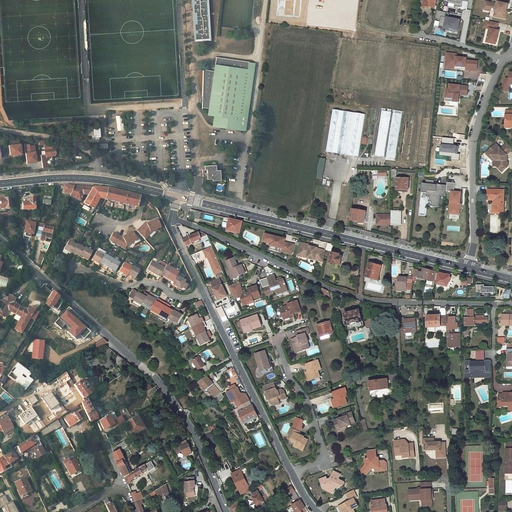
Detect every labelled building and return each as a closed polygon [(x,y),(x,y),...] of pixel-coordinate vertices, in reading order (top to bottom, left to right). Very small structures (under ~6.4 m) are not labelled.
[(208,38),(206,0),(192,0),(192,1),(195,1),(195,3),(192,3),(193,12),(196,12),(196,23),(194,23),(194,30),(197,30),(197,32),(194,32),(195,39),(208,38)] [(443,0),(444,1),(449,2),(447,12),(456,14),(457,6),(467,8),(468,0),(443,0)] [(506,11),(507,8),(506,7),(506,4),(497,2),(497,4),(485,1),(483,10),(490,11),(491,7),(496,8),(494,17),(503,19),(504,14),(506,14),(506,11)] [(460,19),(441,16),(439,28),(458,31),(460,19)] [(497,30),(498,23),(485,20),(485,23),(488,24),(487,28),(490,29),(487,42),(496,44),(499,30),(497,30)] [(476,70),(477,60),(466,59),(466,57),(456,56),(456,53),(446,52),(444,67),(450,68),(450,65),(468,66),(468,69),(476,70)] [(254,65),(215,59),(214,72),(209,71),(202,70),(202,96),(201,103),(201,109),(207,110),(207,116),(213,117),(212,125),(211,127),(214,128),(244,132),(254,65)] [(511,72),(509,73),(509,78),(506,79),(501,89),(507,92),(510,85),(510,84),(511,83),(511,72)] [(466,95),(466,86),(450,84),(449,88),(446,88),(445,100),(458,102),(459,96),(457,96),(457,94),(459,94),(466,95)] [(357,156),(364,113),(332,109),(325,151),(357,156)] [(386,156),(396,157),(401,114),(392,113),(391,125),(387,124),(388,118),(383,117),(383,118),(386,119),(386,121),(380,120),(375,155),(386,156)] [(106,143),(106,138),(99,139),(99,128),(92,129),(93,137),(90,137),(90,142),(91,146),(97,146),(106,145),(106,143)] [(12,144),(9,145),(10,154),(21,153),(20,143),(18,144),(17,136),(11,137),(12,144)] [(453,139),(442,138),(442,144),(439,143),(438,155),(451,156),(450,160),(460,162),(461,154),(458,153),(459,146),(453,145),(453,139)] [(47,167),(46,156),(50,156),(50,154),(54,154),(54,148),(51,148),(50,143),(49,143),(49,141),(39,139),(39,145),(44,145),(45,154),(40,154),(42,168),(47,167)] [(488,151),(497,160),(495,166),(501,172),(506,166),(507,162),(505,160),(505,156),(511,148),(506,143),(500,148),(496,144),(488,151)] [(497,160),(488,151),(485,154),(492,162),(491,165),(495,166),(497,160)] [(325,158),(319,157),(315,177),(322,178),(325,158)] [(216,169),(215,164),(207,164),(207,168),(203,168),(201,168),(202,175),(203,175),(206,175),(206,178),(211,178),(211,180),(220,179),(220,169),(216,169)] [(408,189),(409,179),(397,178),(397,189),(408,189)] [(445,195),(446,191),(446,185),(436,184),(435,187),(432,187),(433,180),(425,179),(424,183),(421,183),(420,191),(426,192),(425,195),(429,196),(432,196),(431,201),(431,206),(438,207),(440,195),(445,195)] [(446,185),(446,191),(451,191),(449,213),(459,214),(461,191),(454,191),(454,182),(447,182),(446,185)] [(68,194),(70,194),(73,186),(63,186),(63,192),(69,193),(68,194)] [(92,187),(73,186),(70,194),(70,196),(72,197),(72,198),(79,201),(83,194),(85,195),(80,204),(82,205),(82,204),(92,187)] [(53,187),(45,188),(42,203),(50,205),(53,187)] [(136,207),(138,196),(107,188),(92,187),(82,204),(93,208),(99,197),(136,207)] [(502,211),(503,190),(487,190),(487,199),(494,200),(494,201),(493,201),(494,206),(494,211),(502,211)] [(10,208),(9,198),(0,199),(0,210),(5,210),(5,209),(10,208)] [(36,209),(34,198),(26,198),(25,200),(25,202),(24,202),(24,203),(23,203),(24,210),(36,209)] [(491,206),(491,214),(502,214),(502,211),(494,211),(494,206),(491,206)] [(365,212),(352,209),(350,220),(364,222),(365,212)] [(391,225),(401,225),(401,212),(391,212),(391,214),(391,225)] [(391,225),(391,214),(383,214),(383,224),(391,225)] [(230,218),(227,229),(240,232),(243,222),(230,218)] [(145,222),(136,231),(144,239),(153,230),(160,227),(156,219),(146,224),(145,222)] [(26,220),(23,235),(31,236),(31,233),(33,233),(35,222),(26,220)] [(36,236),(41,238),(45,239),(49,241),(52,229),(54,229),(54,228),(43,225),(43,223),(38,222),(36,236)] [(115,232),(110,240),(125,249),(128,244),(139,239),(134,231),(123,236),(115,232)] [(201,235),(200,232),(183,240),(186,245),(207,236),(207,235),(206,235),(205,234),(201,235)] [(285,238),(265,233),(263,241),(267,242),(266,244),(283,248),(282,251),(292,254),(295,245),(284,243),(285,238)] [(67,252),(70,254),(71,253),(75,245),(67,241),(61,252),(65,255),(67,252)] [(309,244),(300,242),(297,255),(323,262),(325,250),(318,249),(318,248),(309,246),(309,244)] [(79,256),(83,248),(76,244),(75,245),(71,253),(75,255),(78,257),(79,256)] [(490,244),(483,245),(484,254),(491,253),(490,244)] [(212,246),(204,250),(207,257),(208,257),(215,274),(223,271),(212,246)] [(92,251),(84,247),(83,248),(79,256),(83,258),(87,260),(92,251)] [(99,263),(102,256),(95,252),(90,261),(93,263),(97,265),(98,265),(99,263)] [(329,252),(327,261),(340,265),(342,256),(339,256),(340,254),(329,252)] [(102,256),(99,263),(105,267),(104,269),(105,269),(111,259),(103,255),(102,256)] [(118,263),(111,259),(105,269),(106,270),(107,268),(113,272),(118,263)] [(229,271),(232,278),(240,275),(241,277),(246,275),(243,269),(238,271),(237,270),(239,269),(234,259),(227,262),(231,271),(229,271)] [(126,275),(131,267),(123,262),(118,271),(122,273),(126,275)] [(150,274),(149,275),(150,276),(156,265),(150,262),(145,271),(150,274)] [(163,269),(156,265),(150,276),(152,276),(153,275),(159,278),(160,276),(161,273),(163,269)] [(163,269),(161,273),(164,275),(163,277),(166,279),(172,268),(166,265),(163,269)] [(369,265),(366,276),(378,279),(381,266),(376,265),(375,266),(369,265)] [(139,270),(131,266),(131,267),(126,275),(130,276),(134,279),(139,270)] [(244,267),(239,269),(237,270),(238,271),(243,269),(246,275),(247,274),(244,267)] [(419,271),(418,276),(434,281),(436,271),(422,267),(421,272),(419,271)] [(170,279),(173,280),(175,276),(178,271),(172,268),(166,279),(169,281),(170,279)] [(185,275),(178,271),(175,276),(183,280),(185,275)] [(438,271),(435,283),(446,286),(448,281),(450,282),(451,277),(450,277),(450,274),(438,271)] [(176,288),(179,289),(180,288),(184,290),(186,285),(183,283),(184,281),(183,280),(175,276),(173,280),(172,283),(170,285),(176,288)] [(273,276),(267,278),(270,287),(267,288),(266,286),(263,287),(265,294),(272,292),(271,290),(274,289),(275,291),(275,293),(280,291),(285,289),(282,279),(275,282),(273,276)] [(398,277),(397,285),(396,285),(396,290),(407,291),(407,290),(412,290),(413,276),(408,276),(408,277),(403,277),(398,277)] [(462,277),(461,284),(466,285),(467,283),(471,283),(472,278),(462,277)] [(270,287),(267,278),(260,280),(263,287),(266,286),(267,288),(270,287)] [(218,300),(227,296),(219,279),(211,282),(214,288),(212,288),(218,300)] [(247,294),(246,292),(243,293),(239,283),(230,287),(235,299),(240,297),(242,304),(253,300),(252,298),(260,295),(256,286),(248,288),(250,293),(247,294)] [(476,285),(476,292),(481,292),(481,293),(494,293),(494,287),(485,287),(485,285),(476,285)] [(320,291),(318,294),(329,300),(330,300),(328,291),(323,288),(321,292),(320,291)] [(143,292),(136,289),(132,296),(135,298),(144,303),(149,294),(145,291),(144,293),(143,292)] [(44,304),(57,311),(63,302),(51,292),(44,304)] [(152,309),(157,301),(158,299),(155,297),(153,296),(154,294),(150,292),(149,294),(144,303),(143,305),(151,311),(152,309)] [(12,302),(14,299),(9,295),(7,298),(4,296),(1,301),(5,303),(0,310),(0,314),(3,317),(8,310),(15,314),(20,306),(12,302)] [(135,298),(132,303),(141,308),(143,305),(144,303),(135,298)] [(198,308),(205,305),(202,300),(195,303),(198,308)] [(288,306),(280,309),(284,319),(292,316),(292,315),(294,314),(301,311),(297,300),(287,304),(288,306)] [(161,314),(167,303),(163,301),(161,304),(160,303),(157,301),(152,309),(161,314)] [(167,303),(161,314),(169,319),(170,317),(174,310),(171,308),(169,308),(171,305),(167,303)] [(65,331),(73,338),(78,333),(84,339),(90,332),(88,331),(93,327),(68,305),(53,322),(60,329),(64,324),(68,327),(65,331)] [(21,332),(34,309),(29,306),(27,310),(20,306),(15,314),(20,317),(14,328),(21,332)] [(181,308),(177,306),(174,310),(170,317),(179,322),(183,314),(181,312),(179,311),(181,308)] [(359,310),(344,314),(347,330),(354,328),(355,332),(358,331),(357,327),(363,326),(359,310)] [(465,317),(465,325),(474,325),(474,322),(479,322),(479,324),(482,324),(482,322),(487,322),(487,317),(483,317),(483,316),(479,316),(479,317),(473,317),(473,310),(467,310),(467,317),(465,317)] [(245,329),(253,326),(254,328),(263,324),(258,313),(241,319),(245,329)] [(161,314),(159,317),(168,322),(169,319),(161,314)] [(200,317),(198,314),(189,318),(194,327),(205,321),(203,317),(200,318),(200,317)] [(511,314),(500,315),(501,325),(508,325),(508,324),(511,323),(511,314)] [(441,315),(427,316),(427,327),(441,327),(441,326),(446,326),(446,317),(441,317),(441,315)] [(457,316),(448,316),(449,328),(450,328),(457,328),(457,322),(457,316)] [(415,318),(403,319),(404,332),(416,331),(415,318)] [(198,336),(207,332),(205,329),(205,327),(207,326),(205,321),(194,327),(198,336)] [(330,323),(317,326),(320,336),(324,335),(329,334),(333,333),(330,323)] [(309,342),(306,334),(309,333),(307,327),(296,331),(298,337),(296,338),(296,337),(291,338),(294,348),(301,346),(302,350),(310,347),(308,342),(309,342)] [(447,346),(459,346),(458,333),(450,333),(450,328),(449,328),(446,328),(447,346)] [(95,330),(91,334),(94,337),(90,341),(95,345),(102,337),(95,330)] [(211,335),(209,330),(207,332),(198,336),(203,345),(212,341),(210,338),(209,336),(211,335)] [(95,345),(98,349),(108,342),(105,337),(95,345)] [(43,359),(44,341),(35,340),(33,358),(43,359)] [(254,355),(260,372),(268,370),(266,361),(268,360),(265,351),(254,355)] [(204,352),(203,352),(202,352),(198,354),(199,356),(194,360),(199,369),(205,365),(204,363),(209,360),(207,358),(204,352)] [(17,361),(7,375),(25,390),(33,379),(29,376),(32,373),(17,361)] [(318,361),(306,365),(309,372),(305,373),(307,377),(309,376),(310,380),(320,377),(318,371),(321,370),(318,361)] [(483,361),(479,361),(479,364),(476,364),(476,362),(471,362),(471,361),(465,361),(465,365),(469,365),(469,370),(465,370),(465,376),(471,375),(472,376),(480,372),(482,376),(484,375),(490,375),(490,364),(485,364),(484,361),(483,361)] [(208,375),(199,382),(207,391),(208,389),(215,398),(217,397),(220,401),(224,398),(222,393),(223,390),(211,375),(210,376),(208,375)] [(75,376),(68,381),(77,395),(84,390),(75,376)] [(387,379),(368,381),(369,391),(388,388),(387,379)] [(60,380),(50,387),(56,396),(66,389),(60,380)] [(269,396),(272,405),(275,406),(282,404),(280,399),(282,398),(285,400),(288,399),(285,391),(282,390),(279,391),(278,391),(276,390),(276,388),(273,381),(271,382),(262,385),(266,394),(269,396)] [(239,390),(238,387),(227,392),(230,398),(232,397),(233,400),(242,396),(239,390)] [(346,397),(344,389),(332,393),(334,399),(330,400),(332,404),(334,403),(335,407),(345,405),(343,398),(346,397)] [(45,390),(37,396),(45,407),(53,401),(45,390)] [(508,395),(503,395),(498,395),(498,406),(510,406),(510,407),(510,408),(511,409),(511,410),(511,393),(508,393),(508,395)] [(31,395),(26,398),(30,404),(35,400),(31,395)] [(93,416),(83,396),(76,400),(86,419),(93,416)] [(179,403),(183,408),(191,400),(186,396),(179,403)] [(238,408),(245,423),(258,417),(250,401),(238,408)] [(18,403),(5,412),(11,421),(15,420),(20,428),(36,416),(27,403),(21,407),(18,403)] [(76,407),(60,416),(65,424),(81,415),(76,407)] [(109,410),(95,416),(99,426),(118,417),(116,413),(112,415),(109,410)] [(344,417),(333,420),(335,426),(339,425),(340,428),(344,427),(349,426),(349,425),(355,423),(352,412),(346,414),(347,416),(344,417)] [(131,413),(120,419),(128,431),(139,425),(131,413)] [(5,414),(0,416),(0,430),(1,433),(12,426),(5,414)] [(296,443),(302,445),(302,444),(308,446),(310,437),(305,435),(305,434),(300,432),(303,423),(295,420),(291,432),(293,439),(297,440),(296,443)] [(42,435),(62,427),(59,421),(40,430),(42,435)] [(29,435),(14,444),(18,450),(32,442),(29,435)] [(440,440),(435,440),(435,437),(423,437),(423,442),(427,442),(427,448),(436,448),(437,457),(446,457),(445,444),(441,445),(440,440)] [(186,439),(175,446),(177,451),(177,450),(178,450),(179,450),(179,451),(182,449),(185,455),(192,452),(189,443),(188,444),(186,439)] [(402,455),(405,455),(406,458),(410,458),(414,458),(413,444),(409,444),(408,446),(405,446),(405,440),(395,441),(396,456),(402,455)] [(112,449),(114,454),(121,450),(122,449),(127,446),(128,446),(125,441),(112,449)] [(325,447),(333,468),(344,463),(336,443),(325,447)] [(379,461),(378,458),(377,458),(376,449),(367,450),(368,458),(365,459),(365,464),(361,469),(367,474),(371,468),(374,468),(375,471),(387,470),(386,462),(384,460),(379,461)] [(10,450),(0,455),(0,465),(14,458),(10,450)] [(119,464),(126,461),(121,450),(114,454),(119,464)] [(63,463),(70,475),(80,470),(74,460),(69,462),(68,460),(63,463)] [(130,474),(126,464),(120,467),(125,477),(130,474)] [(217,468),(222,482),(233,478),(228,464),(217,468)] [(146,466),(145,465),(130,474),(125,477),(128,484),(131,483),(130,481),(141,474),(141,473),(146,470),(145,467),(146,466)] [(240,470),(232,474),(242,494),(250,489),(240,470)] [(330,477),(326,478),(325,474),(318,477),(321,487),(323,488),(327,487),(331,490),(333,488),(342,486),(343,482),(340,480),(339,480),(338,478),(341,475),(334,470),(330,477)] [(30,488),(24,475),(13,480),(20,496),(27,493),(26,490),(30,488)] [(194,481),(185,481),(185,497),(192,497),(192,496),(191,496),(191,493),(193,493),(192,488),(192,486),(195,486),(194,481)] [(274,496),(279,492),(271,483),(266,487),(274,496)] [(412,497),(412,501),(422,501),(422,502),(426,502),(426,504),(432,504),(432,500),(434,500),(433,494),(430,494),(430,491),(431,491),(431,483),(421,483),(421,489),(418,489),(418,490),(408,491),(408,497),(412,497)] [(168,493),(165,484),(154,491),(156,499),(164,496),(163,494),(168,493)] [(291,497),(297,494),(295,490),(294,491),(291,486),(286,490),(291,497)] [(266,504),(258,490),(252,494),(253,497),(253,498),(259,508),(266,504)] [(139,501),(144,497),(140,491),(136,494),(137,496),(133,498),(135,503),(139,501)] [(157,500),(156,499),(154,491),(148,495),(150,497),(153,499),(155,500),(157,500)] [(344,504),(342,505),(341,503),(336,505),(338,508),(335,509),(336,511),(352,511),(352,509),(356,507),(352,499),(355,497),(353,493),(346,497),(348,500),(343,502),(344,504)] [(9,501),(5,495),(0,497),(0,507),(3,506),(6,511),(17,511),(11,500),(9,501)] [(303,511),(307,510),(306,508),(304,505),(301,501),(299,497),(294,499),(296,503),(292,506),(295,511),(303,511)] [(372,505),(372,511),(385,511),(386,508),(382,508),(382,507),(385,499),(374,500),(375,505),(372,505)] [(156,511),(143,511),(139,501),(135,503),(138,511),(158,511),(156,511)] [(107,511),(114,511),(111,504),(108,506),(107,503),(105,504),(107,511)] [(240,507),(237,503),(231,507),(233,511),(240,507)]
